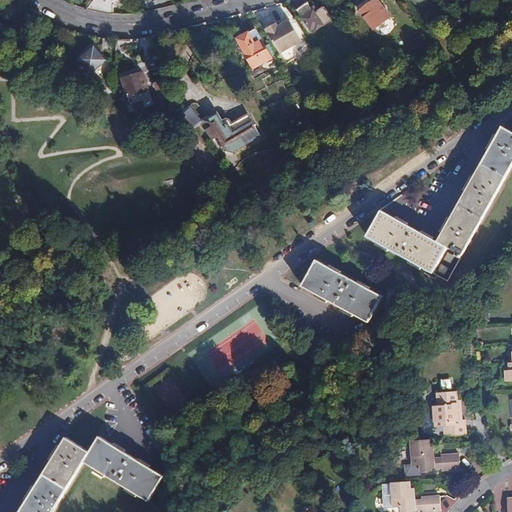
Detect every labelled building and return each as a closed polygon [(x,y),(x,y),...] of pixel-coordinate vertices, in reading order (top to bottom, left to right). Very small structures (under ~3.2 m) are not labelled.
[(118,0),(94,0),(87,9),(95,11),(99,12),(108,0),(113,0),(114,1),(118,0)] [(306,0),(303,0),(294,6),(311,30),(315,27),(317,31),(333,20),(325,9),(319,12),(317,9),(314,11),(306,0)] [(368,0),(365,0),(357,7),(375,30),(391,17),(377,0),(375,0),(371,3),(368,0)] [(276,23),(265,28),(279,53),(302,41),(290,19),(278,26),(276,23)] [(237,39),(253,68),(270,58),(255,29),(237,39)] [(153,48),(150,37),(146,37),(139,38),(138,39),(143,52),(153,48)] [(112,52),(112,39),(107,39),(101,38),(101,51),(112,52)] [(81,63),(91,73),(105,61),(94,48),(83,57),(85,60),(81,63)] [(141,72),(121,79),(127,96),(147,89),(141,72)] [(110,95),(101,85),(95,90),(104,100),(110,95)] [(168,87),(159,90),(165,103),(173,100),(168,87)] [(183,115),(195,132),(201,127),(213,143),(218,141),(221,143),(223,147),(222,150),(224,155),(227,154),(234,156),(262,141),(250,118),(233,127),(231,123),(228,124),(224,126),(219,117),(203,125),(192,109),(183,115)] [(367,236),(447,281),(511,167),(511,131),(502,126),(436,241),(382,210),(367,236)] [(138,228),(137,226),(135,224),(133,222),(130,222),(128,218),(131,216),(122,204),(108,214),(117,226),(120,225),(122,227),(121,228),(121,230),(122,232),(123,234),(124,236),(126,237),(128,238),(130,238),(133,237),(135,236),(137,234),(138,231),(138,228)] [(318,260),(317,259),(303,286),(368,323),(383,297),(318,260)] [(320,351),(310,364),(315,368),(325,355),(320,351)] [(462,420),(461,409),(458,410),(456,391),(436,393),(437,406),(433,406),(435,427),(444,427),(445,437),(466,435),(465,420),(462,420)] [(55,511),(86,463),(148,501),(164,476),(100,436),(90,452),(67,438),(19,511),(55,511)] [(435,454),(434,447),(430,447),(430,440),(412,441),(413,466),(404,466),(405,478),(421,477),(421,473),(432,472),(432,470),(442,469),(442,472),(460,471),(460,458),(441,459),(442,461),(433,461),(433,454),(435,454)] [(392,502),(391,498),(393,497),(393,490),(389,490),(389,483),(370,485),(370,488),(361,488),(363,509),(372,509),(372,510),(379,509),(379,511),(418,511),(418,498),(400,500),(400,502),(392,502)]
